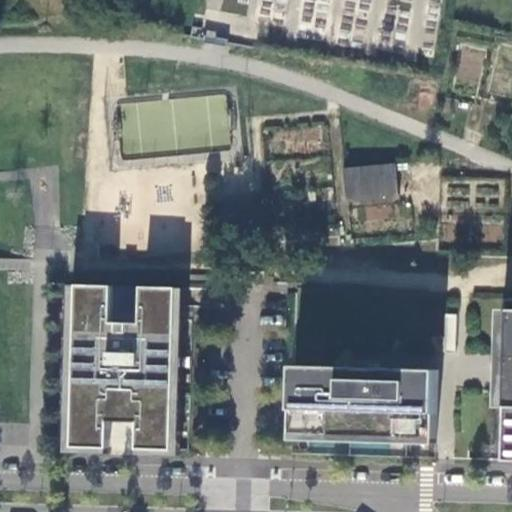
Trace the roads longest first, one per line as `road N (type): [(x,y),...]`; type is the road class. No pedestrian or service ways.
road 1 (residential): [(363,491),(0,481)]
road 2 (residential): [(511,495),(363,491)]
